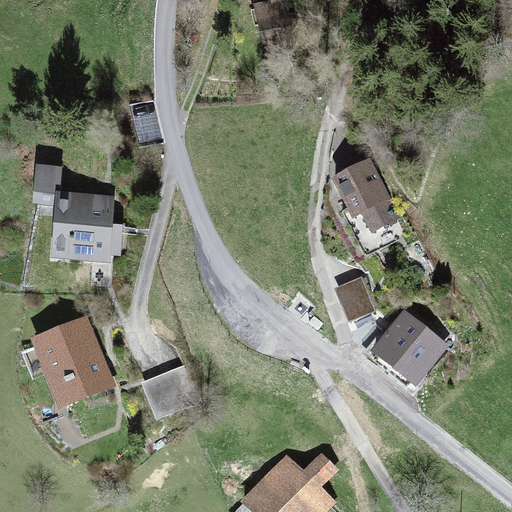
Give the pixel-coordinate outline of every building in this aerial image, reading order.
[(138,132),(152,132),(153,106),(138,106),(138,132)] [(369,163),(339,177),(371,250),(402,237),(369,163)] [(128,202),(61,197),(56,261),(123,266),(128,202)] [(336,285),(351,318),(379,305),(364,272),(336,285)] [(403,315),(373,357),(418,389),(449,348),(403,315)] [(86,324),(38,343),(67,416),(115,397),(86,324)] [(293,455),(246,505),(253,511),(332,511),(343,502),(328,488),(343,472),(325,456),(310,471),(293,455)]
